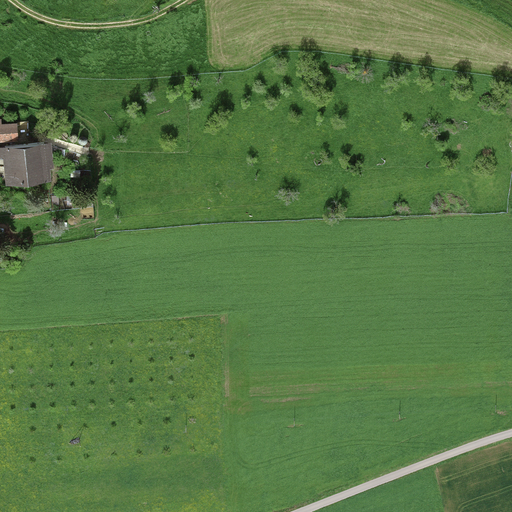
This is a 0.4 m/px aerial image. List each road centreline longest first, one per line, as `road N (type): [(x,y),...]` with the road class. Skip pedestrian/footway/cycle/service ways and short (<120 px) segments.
road 1 (unclassified): [(300,511),(511,432)]
road 2 (track): [(183,0),(138,21),(96,25),(50,20),(12,0)]
